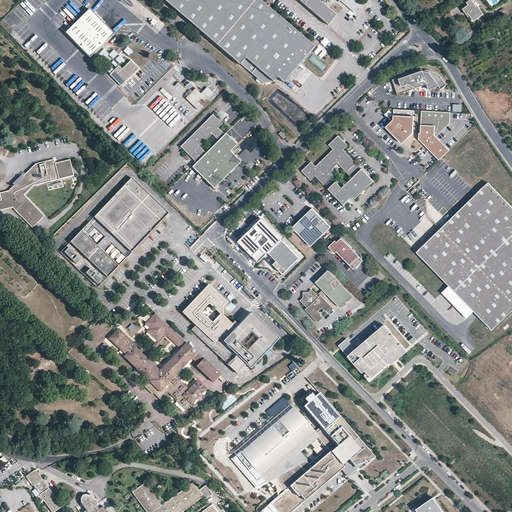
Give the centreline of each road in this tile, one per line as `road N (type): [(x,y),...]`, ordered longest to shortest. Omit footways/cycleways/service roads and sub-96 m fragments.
road 1 (residential): [(511,449),(423,360),(412,361),(371,401)]
road 2 (residential): [(287,156),(216,231),(274,299)]
road 3 (unknown): [(5,161),(64,147),(83,158),(74,201),(36,228)]
road 4 (residential): [(147,422),(90,451),(42,457),(0,450)]
road 5 (residential): [(196,50),(255,104),(287,156)]
road 6 (tertiary): [(439,49),(511,159)]
